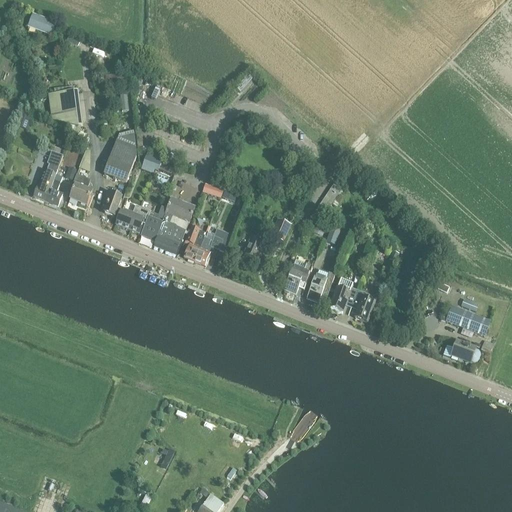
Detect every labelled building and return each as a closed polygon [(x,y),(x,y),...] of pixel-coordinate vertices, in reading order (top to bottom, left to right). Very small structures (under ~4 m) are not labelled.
[(55,26),(32,18),(27,31),(51,39),(55,26)] [(68,37),(66,43),(77,48),(80,42),(68,37)] [(116,57),(92,47),(89,55),(94,56),(92,60),(100,63),(101,60),(113,64),(116,57)] [(35,74),(40,93),(48,91),(47,87),(51,84),(49,77),(45,79),(42,72),(39,73),(35,74)] [(106,76),(107,85),(120,85),(120,88),(126,88),(126,84),(128,84),(127,75),(106,76)] [(202,95),(203,95),(202,99),(212,103),(216,93),(204,89),(202,95)] [(49,95),(52,121),(83,130),(82,125),(78,92),(49,95)] [(126,95),(119,96),(122,113),(129,112),(126,95)] [(108,164),(109,164),(104,177),(124,185),(129,171),(128,171),(132,160),(143,164),(142,166),(158,172),(163,160),(150,155),(149,145),(142,145),(142,139),(133,140),(132,138),(118,140),(108,164)] [(89,173),(91,152),(86,151),(80,166),(79,170),(89,173)] [(38,186),(39,186),(34,198),(45,203),(56,176),(59,170),(63,158),(51,154),(47,165),(48,166),(46,173),(44,172),(38,186)] [(73,180),(76,172),(69,170),(67,178),(73,180)] [(57,193),(62,179),(56,176),(45,203),(46,203),(58,207),(58,208),(61,201),(63,195),(57,193)] [(91,182),(76,176),(75,178),(72,186),(75,187),(70,201),(87,208),(92,193),(87,191),(91,182)] [(344,189),(342,188),(335,183),(312,216),(320,221),(332,205),(337,208),(342,200),(337,196),(340,192),(342,193),(344,189)] [(220,200),(223,192),(206,186),(203,194),(220,200)] [(225,190),(223,199),(236,202),(238,193),(225,190)] [(100,204),(101,204),(108,207),(104,217),(114,221),(122,201),(104,194),(100,204)] [(181,243),(194,210),(171,201),(167,211),(162,209),(159,217),(151,214),(141,236),(141,237),(155,243),(154,248),(177,256),(182,243),(181,243)] [(137,218),(138,218),(141,210),(136,208),(133,216),(122,211),(116,226),(131,232),(137,218)] [(141,236),(151,214),(141,210),(138,218),(137,218),(131,232),(141,236)] [(278,221),(270,239),(283,244),(291,227),(278,221)] [(330,228),(327,242),(337,244),(340,231),(330,228)] [(224,253),(230,238),(231,237),(217,231),(215,236),(208,234),(206,238),(205,237),(195,263),(205,267),(211,253),(213,254),(215,249),(224,253)] [(195,263),(205,237),(203,236),(204,234),(199,232),(193,245),(189,244),(183,259),(194,263),(195,263)] [(251,237),(242,257),(257,264),(265,244),(251,237)] [(311,269),(305,267),(295,263),(293,269),(293,270),(285,292),(295,296),(301,281),(306,283),(311,269)] [(329,292),(334,278),(328,276),(326,282),(315,278),(306,300),(317,305),(323,290),(329,292)] [(353,305),(358,294),(351,291),(353,286),(341,282),(339,286),(330,310),(342,315),(347,302),(353,305)] [(377,301),(358,294),(354,305),(360,308),(355,320),(367,325),(377,301)] [(478,307),(464,301),(461,308),(475,313),(478,307)] [(490,324),(472,318),(452,310),(446,325),(484,339),(490,324)] [(485,341),(483,347),(491,349),(493,344),(485,341)] [(450,358),(458,361),(457,363),(461,365),(462,363),(470,366),(471,364),(473,365),(476,365),(478,363),(479,359),(479,357),(477,355),(475,354),(475,353),(455,345),(450,358)] [(166,471),(174,453),(169,450),(168,453),(167,455),(166,457),(160,468),(166,471)] [(199,494),(206,498),(209,494),(203,489),(199,494)] [(146,496),(139,511),(144,511),(151,499),(146,496)] [(218,511),(224,505),(211,496),(199,511),(218,511)] [(21,511),(0,503),(0,511),(21,511)]
